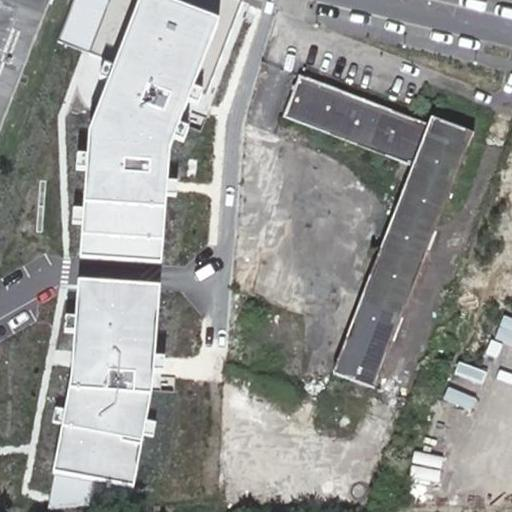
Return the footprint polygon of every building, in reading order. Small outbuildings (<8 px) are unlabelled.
[(0,0),(0,130),(50,0),(0,0)] [(226,28),(152,0),(151,0),(95,139),(89,239),(171,244),(177,151),(226,28)] [(288,119),(412,165),(332,374),(381,392),(479,136),(436,120),(432,130),(303,81),(288,119)] [(167,295),(84,290),(75,398),(54,472),(136,490),(157,405),(167,295)] [(219,511),(221,413),(189,412),(188,511),(219,511)]
